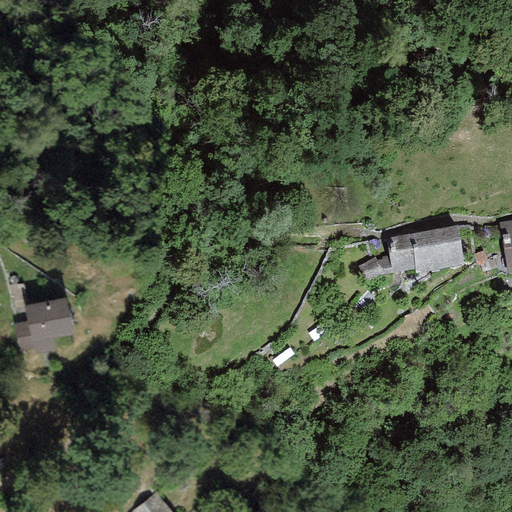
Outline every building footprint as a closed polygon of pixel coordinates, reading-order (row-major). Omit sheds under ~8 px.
[(511,221),(499,223),(509,273),(511,272),(511,221)] [(456,226),(390,238),(391,242),(387,243),(393,273),(415,269),(416,272),(463,264),(456,226)] [(487,262),(483,251),(473,255),(477,266),(487,262)] [(375,258),(358,266),(366,283),(383,274),(375,258)] [(65,300),(24,308),(27,321),(14,323),(19,353),(53,346),(52,338),(71,334),(65,300)] [(172,511),(156,492),(131,511),(172,511)]
